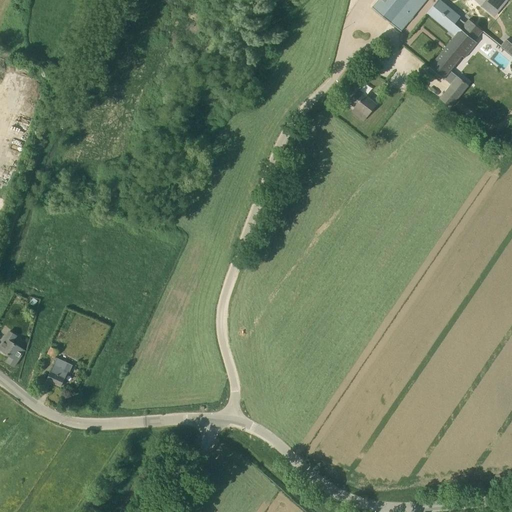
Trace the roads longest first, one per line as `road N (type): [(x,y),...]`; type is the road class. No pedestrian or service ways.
road 1 (unclassified): [(231,419),(233,382),(219,319),(226,292),(284,136),(335,76)]
road 2 (unclassified): [(511,501),(412,508),(351,500),(231,419)]
road 3 (track): [(81,0),(0,259)]
road 4 (unclassified): [(231,419),(83,424),(34,407),(0,379)]
